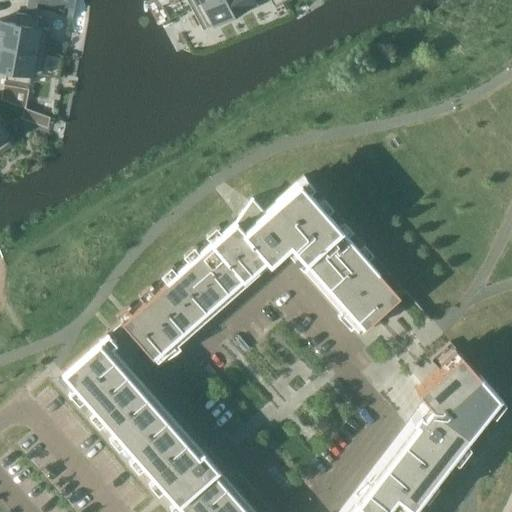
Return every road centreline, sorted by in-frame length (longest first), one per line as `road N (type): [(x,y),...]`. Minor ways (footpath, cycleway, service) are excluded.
road 1 (residential): [(283,511),(170,379),(173,367),(268,282),(287,283),(347,348),(339,366),(377,416),(369,446)]
road 2 (residential): [(115,511),(37,419),(16,412),(0,423)]
